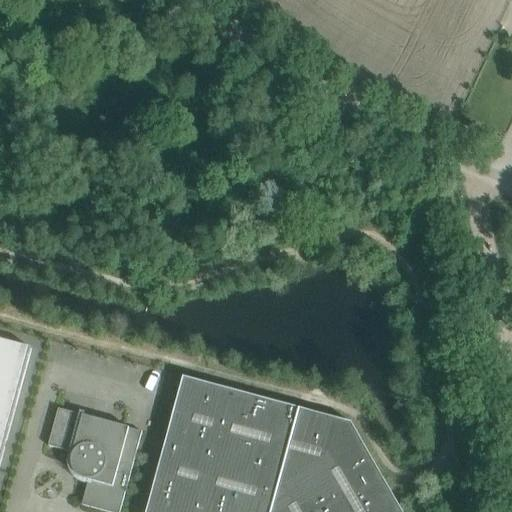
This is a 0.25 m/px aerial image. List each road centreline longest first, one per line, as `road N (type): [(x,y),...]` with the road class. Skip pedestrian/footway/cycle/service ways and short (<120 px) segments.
road 1 (unclassified): [(511,190),(419,155),(313,92),(203,0)]
road 2 (unknown): [(18,511),(56,371),(77,364),(118,383)]
road 3 (track): [(483,183),(511,340)]
